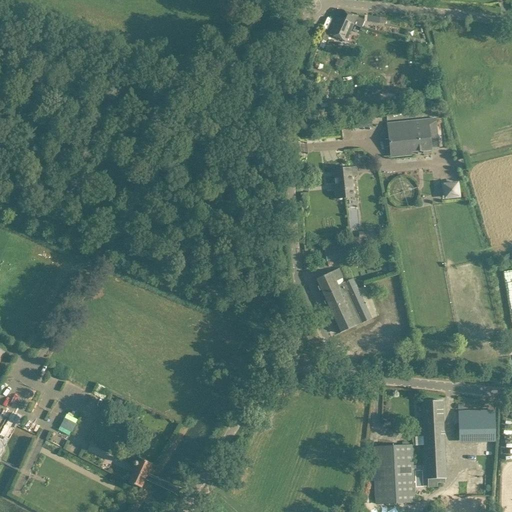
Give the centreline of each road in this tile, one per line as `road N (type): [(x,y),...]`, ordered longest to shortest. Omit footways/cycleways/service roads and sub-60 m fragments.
road 1 (unclassified): [(301,305),(280,135),(289,66),(312,5)]
road 2 (unclassified): [(330,0),(511,24)]
road 3 (unclassified): [(182,511),(271,366)]
road 4 (unclassified): [(511,397),(346,376)]
